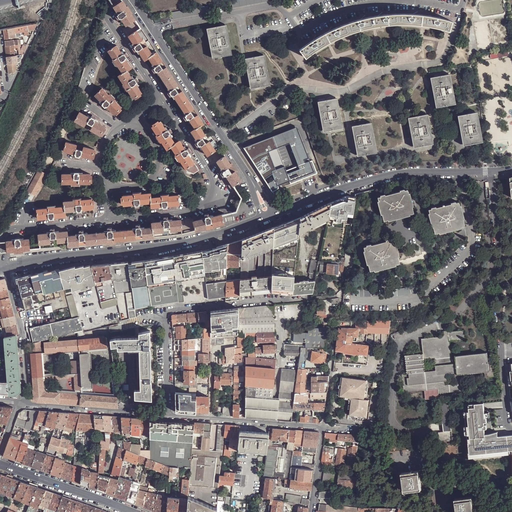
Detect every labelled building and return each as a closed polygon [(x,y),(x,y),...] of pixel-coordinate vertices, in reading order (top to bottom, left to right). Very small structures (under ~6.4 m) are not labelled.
[(237,0),(231,1),(232,8),(269,1),(268,0),(237,0)] [(136,20),(132,14),(133,13),(128,6),(127,7),(123,1),(114,7),(119,15),(118,15),(120,19),(121,18),(126,26),(136,20)] [(208,6),(171,13),(172,19),(209,12),(208,6)] [(300,50),(306,58),(316,51),(325,45),(326,45),(338,39),(339,39),(350,34),(351,34),(363,30),(364,30),(376,27),(377,27),(389,25),(403,25),(415,25),(428,26),(439,28),(449,31),(452,21),(447,20),(435,17),(422,15),(409,14),(396,14),(383,15),(370,17),(357,21),(345,24),(333,29),(322,35),(310,42),(300,50)] [(29,31),(30,31),(29,25),(15,27),(16,33),(19,33),(22,32),(29,31)] [(225,25),(208,28),(214,58),(231,55),(225,25)] [(129,36),(136,47),(135,47),(137,51),(138,50),(145,60),(149,58),(153,55),(153,54),(147,46),(144,48),(142,45),(140,42),(143,39),(137,31),(129,36)] [(15,56),(14,45),(6,46),(7,56),(15,56)] [(108,51),(114,59),(113,59),(117,66),(118,65),(123,73),(127,70),(128,70),(132,68),(125,58),(126,57),(124,54),(123,55),(117,45),(108,51)] [(173,76),(167,67),(164,69),(161,66),(159,63),(163,61),(157,52),(153,54),(153,55),(149,58),(156,68),(154,69),(156,72),(158,71),(164,81),(173,76)] [(263,56),(247,59),(252,88),(269,85),(263,56)] [(9,73),(14,73),(17,68),(16,63),(8,64),(9,73)] [(119,75),(124,84),(123,84),(127,90),(128,90),(133,98),(135,97),(136,98),(141,95),(140,94),(142,92),(136,83),(137,82),(134,79),(133,79),(128,70),(127,70),(123,73),(119,75)] [(455,104),(449,74),(444,75),(432,78),(432,80),(437,107),(455,104)] [(188,99),(182,91),(179,93),(177,90),(175,87),(178,85),(173,76),(164,81),(171,91),(170,92),(172,95),(173,95),(180,105),(188,99)] [(95,96),(103,104),(102,105),(105,107),(106,106),(114,114),(116,113),(117,114),(121,110),(120,109),(121,107),(115,101),(115,100),(110,95),(109,95),(102,88),(95,96)] [(188,99),(180,105),(187,115),(186,116),(188,119),(189,118),(196,128),(200,126),(204,124),(198,115),(195,117),(193,114),(191,111),(194,108),(188,99)] [(319,102),(325,132),(341,129),(336,99),(319,102)] [(289,103),(282,108),(285,112),(292,107),(289,103)] [(75,120),(84,126),(86,122),(93,126),(91,129),(100,135),(101,133),(104,128),(105,126),(94,120),(95,119),(91,117),(91,118),(80,112),(75,120)] [(476,113),(459,116),(465,146),(482,143),(476,113)] [(418,116),(409,118),(415,148),(432,145),(427,115),(418,116)] [(167,149),(171,146),(175,143),(169,134),(171,133),(168,130),(167,130),(161,121),(159,122),(158,121),(153,124),(154,125),(152,126),(158,135),(157,135),(161,141),(162,141),(167,149)] [(365,124),(353,126),(359,156),(376,153),(370,123),(365,124)] [(216,150),(210,141),(206,143),(204,140),(203,138),(202,137),(206,135),(200,126),(196,128),(192,131),(198,142),(197,142),(199,146),(201,145),(208,155),(216,150)] [(318,174),(313,162),(306,164),(305,161),(310,159),(298,128),(245,148),(265,180),(274,174),(276,180),(268,185),(273,192),(279,189),(279,187),(291,182),(292,185),(318,174)] [(194,163),(188,153),(189,152),(187,149),(186,150),(180,140),(175,143),(171,146),(176,154),(180,161),(181,160),(186,168),(194,163)] [(64,151),(76,154),(76,155),(79,156),(80,155),(92,158),(92,157),(94,151),(94,149),(84,146),(83,150),(76,148),(77,144),(66,142),(64,151)] [(217,161),(224,172),(223,172),(225,176),(226,175),(233,185),(234,185),(241,180),(236,172),(235,171),(232,173),(228,167),(231,165),(231,164),(225,156),(217,161)] [(194,163),(186,168),(187,171),(194,174),(199,170),(194,163)] [(228,167),(232,173),(235,171),(236,172),(237,171),(232,164),(231,164),(231,165),(228,167)] [(39,170),(27,191),(35,195),(39,189),(40,186),(47,174),(39,170)] [(62,184),(72,184),(79,184),(79,183),(90,183),(90,182),(92,182),(92,175),(90,175),(90,174),(79,174),(79,172),(75,173),(75,174),(62,174),(62,184)] [(380,196),(377,196),(378,200),(382,214),(383,220),(388,219),(409,213),(414,212),(412,206),(408,192),(407,188),(404,189),(400,190),(385,194),(380,196)] [(151,193),(141,194),(141,193),(134,194),(123,196),(123,197),(122,198),(122,204),(124,203),(124,205),(135,204),(135,205),(139,205),(139,204),(151,202),(151,198),(151,193)] [(178,195),(169,196),(169,195),(161,196),(162,196),(151,198),(151,202),(152,207),(163,206),(163,207),(167,207),(167,206),(179,204),(178,195)] [(345,262),(355,198),(348,197),(348,196),(346,196),(344,197),(342,198),(341,199),(340,199),(331,202),(327,219),(318,262),(318,263),(321,263),(326,263),(327,263),(331,263),(332,262),(339,262),(340,262),(345,262)] [(92,199),(81,200),(81,199),(73,200),(74,200),(64,201),(64,206),(65,211),(77,210),(77,211),(81,211),(81,209),(93,208),(93,206),(94,206),(93,200),(92,200),(92,199)] [(460,225),(465,224),(463,218),(459,204),(458,200),(456,201),(451,202),(445,204),(442,205),(436,207),(431,208),(428,209),(429,212),(433,226),(435,232),(439,231),(460,225)] [(331,202),(300,218),(299,234),(311,227),(312,227),(325,220),(327,219),(331,202)] [(38,218),(50,217),(50,219),(54,218),(53,217),(66,216),(65,211),(64,206),(55,207),(55,206),(48,207),(48,208),(37,209),(38,218)] [(194,221),(196,231),(206,228),(207,228),(206,224),(213,222),(214,226),(215,226),(224,224),(222,215),(222,214),(211,217),(211,216),(206,217),(206,218),(194,221)] [(284,224),(274,227),(273,247),(272,277),(271,292),(288,294),(288,292),(293,292),(294,283),(299,234),(300,218),(288,222),(288,224),(285,226),(284,224)] [(181,220),(169,221),(168,219),(164,220),(164,221),(152,223),(153,227),(154,232),(164,231),(163,227),(167,226),(171,226),(171,230),(182,229),(181,220)] [(125,240),(136,239),(136,235),(143,234),(143,238),(154,237),(154,232),(153,227),(141,228),(140,227),(137,227),(137,229),(125,230),(125,240)] [(274,227),(243,239),(242,258),(244,257),(249,255),(256,253),(259,252),(266,249),(270,247),(273,247),(274,227)] [(96,233),(97,243),(107,242),(107,238),(115,237),(115,241),(116,241),(125,240),(125,230),(112,231),(112,230),(108,230),(108,232),(96,233)] [(40,244),(50,242),(50,238),(54,238),(57,238),(58,242),(68,241),(68,236),(68,231),(55,232),(55,231),(51,231),(51,233),(39,234),(40,244)] [(96,233),(84,234),(84,233),(80,233),(80,235),(68,236),(68,241),(68,246),(79,244),(78,240),(86,240),(87,244),(97,243),(96,233)] [(8,252),(15,251),(15,252),(23,251),(23,250),(30,249),(29,239),(20,240),(20,238),(16,239),(16,240),(7,241),(8,252)] [(396,263),(400,262),(398,256),(394,242),(393,238),(391,239),(386,240),(371,244),(366,245),(363,246),(364,250),(368,263),(370,270),(374,269),(396,263)] [(243,239),(228,243),(227,260),(242,261),(242,258),(243,239)] [(203,251),(205,269),(227,266),(227,260),(228,243),(223,245),(223,247),(212,248),(213,250),(210,250),(209,249),(203,251)] [(272,277),(273,247),(270,247),(271,249),(266,251),(265,277),(272,277)] [(174,256),(176,277),(206,273),(205,269),(203,251),(203,250),(174,256)] [(248,279),(265,277),(266,251),(259,254),(258,270),(255,270),(256,255),(249,257),(248,279)] [(148,281),(176,277),(174,256),(173,256),(162,259),(161,258),(156,258),(144,259),(145,261),(145,262),(148,281)] [(312,260),(309,273),(309,274),(310,279),(315,279),(317,266),(318,263),(318,262),(312,260)] [(120,279),(130,277),(128,264),(128,261),(127,262),(110,265),(112,278),(113,279),(120,278),(120,279)] [(128,264),(130,277),(132,292),(135,309),(151,306),(148,281),(145,262),(132,264),(128,264)] [(331,264),(327,264),(327,266),(326,273),(338,274),(339,265),(339,262),(332,262),(331,263),(331,264)] [(91,266),(95,281),(101,280),(102,279),(108,278),(112,278),(110,265),(105,265),(91,266)] [(72,288),(80,286),(80,287),(87,285),(87,286),(89,286),(89,285),(96,283),(95,281),(91,266),(84,268),(84,267),(76,269),(76,268),(66,270),(71,285),(72,288)] [(54,282),(62,280),(59,270),(59,269),(51,271),(54,282)] [(71,285),(66,270),(60,271),(60,270),(59,270),(62,280),(63,285),(64,286),(71,285)] [(47,289),(63,285),(62,280),(54,282),(51,271),(43,273),(44,278),(47,289)] [(43,272),(31,274),(32,280),(32,281),(44,278),(43,273),(43,272)] [(23,275),(25,282),(32,280),(31,274),(30,273),(23,275)] [(179,301),(209,298),(206,281),(206,273),(176,277),(179,301)] [(179,301),(176,277),(148,281),(151,306),(179,302),(179,301)] [(271,292),(272,277),(265,277),(248,279),(241,280),(241,281),(240,295),(271,292)] [(35,292),(47,289),(44,278),(32,281),(35,292)] [(226,279),(206,281),(209,298),(209,299),(226,296),(226,282),(226,280),(226,279)] [(240,295),(241,281),(226,282),(226,296),(226,298),(240,297),(240,295)] [(312,293),(314,282),(309,282),(306,282),(304,282),(300,282),(294,283),(293,292),(292,294),(312,293)] [(413,292),(417,289),(414,283),(411,285),(408,286),(403,287),(396,289),(372,290),(372,297),(392,296),(397,295),(404,294),(413,292)] [(47,289),(49,298),(58,296),(57,289),(64,287),(64,286),(63,285),(47,289)] [(49,298),(51,305),(53,311),(59,309),(59,312),(63,311),(63,308),(69,307),(66,295),(64,287),(57,289),(58,296),(49,298)] [(7,289),(0,290),(0,299),(10,298),(7,289)] [(49,298),(47,289),(35,292),(37,301),(49,298)] [(31,309),(39,307),(37,301),(35,292),(27,294),(31,309)] [(135,309),(132,292),(125,293),(129,318),(136,317),(135,309)] [(18,296),(22,311),(31,309),(27,294),(18,296)] [(69,307),(71,318),(79,316),(72,294),(66,295),(69,307)] [(12,307),(10,298),(0,299),(0,309),(1,309),(12,307)] [(39,308),(51,305),(49,298),(37,301),(39,307),(39,308)] [(118,304),(117,298),(101,302),(100,303),(102,309),(118,304)] [(273,304),(238,308),(238,319),(238,332),(248,332),(274,331),(273,304)] [(317,304),(317,315),(319,314),(326,315),(326,304),(317,304)] [(14,316),(12,307),(1,309),(3,318),(14,316)] [(221,310),(210,311),(211,333),(210,333),(210,337),(237,336),(238,308),(226,309),(226,310),(221,311),(221,310)] [(198,312),(187,313),(188,321),(188,325),(188,327),(190,326),(190,321),(199,321),(198,312)] [(198,312),(199,321),(204,320),(207,320),(206,312),(198,312)] [(187,313),(172,315),(171,316),(172,323),(177,323),(177,322),(186,321),(186,325),(188,325),(188,321),(187,313)] [(14,316),(3,318),(6,327),(16,325),(14,316)] [(29,328),(33,343),(40,341),(77,332),(83,331),(79,316),(71,318),(55,322),(50,323),(29,328)] [(367,321),(359,321),(359,325),(359,329),(361,329),(361,332),(361,333),(367,333),(367,331),(367,321)] [(383,321),(367,321),(367,331),(383,332),(383,321)] [(19,334),(16,325),(6,327),(7,333),(8,336),(16,335),(19,334)] [(328,329),(308,328),(308,333),(294,332),(294,342),(305,343),(305,346),(305,348),(307,348),(320,349),(325,349),(328,329)] [(335,350),(344,351),(343,353),(352,354),(357,354),(358,354),(358,353),(366,354),(367,346),(365,345),(352,343),(351,343),(351,342),(352,336),(357,337),(357,332),(358,329),(358,328),(357,328),(338,328),(335,350)] [(395,339),(405,335),(403,329),(393,333),(395,339)] [(405,355),(407,374),(402,374),(405,392),(425,390),(438,389),(439,393),(464,391),(462,374),(458,375),(457,363),(453,364),(450,341),(465,340),(464,330),(448,332),(444,333),(444,336),(422,339),(423,353),(405,355)] [(139,334),(139,338),(140,349),(140,379),(140,390),(134,390),(135,399),(151,400),(151,381),(150,381),(150,378),(151,378),(150,349),(150,346),(150,331),(139,334)] [(274,333),(257,333),(257,337),(257,342),(274,342),(274,333)] [(8,382),(8,384),(0,383),(0,394),(15,395),(20,392),(18,353),(16,335),(8,336),(5,337),(8,382)] [(78,339),(79,349),(107,347),(106,337),(78,339)] [(111,347),(117,346),(118,349),(130,349),(130,355),(137,355),(137,379),(140,379),(140,349),(139,338),(116,339),(110,339),(111,347)] [(78,339),(44,342),(44,347),(44,352),(79,349),(78,339)] [(41,353),(40,348),(40,341),(33,343),(30,343),(29,343),(30,353),(31,353),(41,353)] [(249,343),(245,343),(246,348),(246,349),(248,349),(248,357),(246,357),(246,362),(246,366),(256,367),(256,358),(256,353),(263,353),(263,347),(249,348),(249,343)] [(276,345),(262,345),(263,347),(263,353),(276,352),(276,345)] [(225,348),(225,356),(226,356),(226,364),(234,363),(234,355),(242,354),(242,348),(238,348),(235,348),(235,347),(225,348)] [(306,361),(307,348),(305,348),(301,347),(300,350),(300,356),(299,360),(306,361)] [(90,351),(79,352),(79,362),(80,373),(81,388),(92,388),(90,351)] [(322,363),(322,362),(323,353),(319,352),(317,352),(312,351),(311,362),(318,363),(322,363)] [(44,374),(43,352),(41,353),(42,376),(45,376),(48,376),(48,374),(54,374),(54,375),(55,375),(55,373),(44,374)] [(456,356),(457,363),(458,375),(462,374),(464,374),(485,372),(490,371),(489,362),(488,352),(456,356)] [(41,353),(31,353),(33,377),(42,376),(41,353)] [(209,362),(209,353),(204,353),(202,353),(199,354),(198,362),(202,362),(202,367),(206,367),(206,362),(209,362)] [(276,360),(256,358),(256,367),(275,369),(276,360)] [(298,370),(305,369),(306,361),(299,360),(298,370)] [(490,371),(485,372),(486,378),(495,377),(493,361),(489,362),(490,371)] [(70,371),(70,374),(74,374),(80,373),(79,362),(69,363),(70,371)] [(234,374),(234,375),(239,375),(240,375),(240,372),(239,368),(242,367),(241,366),(239,366),(234,367),(234,369),(234,374)] [(273,388),(275,369),(256,367),(246,366),(245,385),(256,386),(273,388)] [(281,369),(279,391),(293,393),(294,378),(295,371),(281,369)] [(295,393),(303,393),(305,393),(305,383),(307,369),(305,369),(298,370),(298,371),(296,379),(295,393)] [(194,370),(184,370),(184,380),(184,383),(190,383),(190,387),(196,387),(197,384),(197,379),(197,378),(195,378),(195,374),(194,374),(194,372),(194,370)] [(228,374),(220,374),(220,385),(231,385),(231,384),(232,376),(232,374),(228,374)] [(111,375),(113,394),(84,392),(84,394),(91,395),(116,397),(114,377),(114,375),(111,375)] [(33,377),(33,390),(33,399),(37,402),(46,402),(80,404),(80,405),(81,394),(46,392),(43,389),(42,376),(33,377)] [(78,389),(78,391),(47,389),(46,388),(45,379),(45,376),(42,376),(43,389),(46,392),(81,394),(81,389),(78,389)] [(311,392),(327,391),(328,381),(317,381),(317,376),(311,377),(311,378),(311,379),(311,392)] [(367,380),(342,376),(339,395),(350,397),(352,399),(350,415),(366,418),(369,399),(364,399),(367,380),(370,380),(370,378),(368,377),(367,380)] [(256,387),(246,386),(245,417),(245,418),(271,420),(277,420),(291,421),(291,418),(292,411),(293,409),(294,402),(295,393),(293,393),(279,391),(279,398),(272,398),(256,396),(256,387)] [(273,388),(256,386),(256,387),(256,396),(272,398),(273,388)] [(438,389),(425,390),(426,399),(439,398),(439,393),(438,389)] [(196,413),(196,411),(196,400),(196,396),(196,393),(189,393),(175,392),(176,412),(196,413)] [(294,402),(303,403),(303,393),(295,393),(294,402)] [(91,395),(84,394),(81,394),(80,405),(80,404),(80,405),(90,406),(90,405),(91,395)] [(117,404),(116,397),(91,395),(90,405),(117,407),(117,404)] [(209,396),(196,396),(196,400),(196,411),(208,412),(209,396)] [(444,431),(452,430),(449,402),(446,402),(440,403),(444,431)] [(484,403),(469,404),(464,405),(464,412),(470,411),(470,416),(468,416),(465,417),(466,426),(469,426),(470,435),(467,435),(469,458),(472,458),(471,453),(476,452),(477,454),(509,451),(511,450),(511,434),(498,436),(498,432),(490,434),(486,434),(485,429),(492,428),(491,421),(488,422),(487,418),(486,418),(485,413),(485,410),(484,410),(483,404),(484,403)] [(13,408),(3,407),(0,414),(0,422),(7,424),(13,408)] [(22,427),(26,429),(33,431),(33,430),(39,411),(33,410),(29,422),(27,422),(17,419),(16,420),(14,425),(17,426),(22,427)] [(49,411),(39,411),(33,430),(37,430),(43,431),(45,425),(49,411)] [(45,425),(54,428),(55,426),(60,412),(49,411),(45,425)] [(68,413),(60,412),(55,426),(58,427),(64,428),(65,426),(68,413)] [(65,426),(74,428),(78,414),(68,413),(65,426)] [(84,431),(85,414),(80,414),(76,430),(79,431),(84,431)] [(86,414),(86,423),(87,423),(95,423),(94,415),(86,414)] [(103,416),(94,415),(95,423),(95,430),(102,431),(105,431),(103,416)] [(112,417),(103,416),(105,431),(110,431),(113,432),(114,432),(112,417)] [(114,432),(122,432),(121,417),(112,417),(114,432)] [(131,432),(131,418),(121,417),(122,432),(131,432)] [(140,418),(131,418),(131,432),(130,434),(140,434),(140,418)] [(140,434),(150,435),(149,421),(149,419),(140,418),(140,434)] [(194,424),(149,421),(150,435),(150,437),(150,438),(154,439),(154,437),(193,440),(193,434),(194,432),(194,424)] [(204,423),(195,422),(194,424),(194,432),(203,433),(204,423)] [(85,431),(94,432),(96,432),(95,430),(95,423),(87,423),(86,423),(85,431)] [(202,450),(209,450),(211,424),(204,423),(203,433),(203,435),(202,450)] [(239,426),(231,425),(230,437),(238,438),(239,431),(239,426)] [(216,451),(223,451),(224,436),(225,427),(218,426),(216,451)] [(289,430),(273,428),(272,440),(271,440),(272,440),(288,441),(289,430)] [(289,430),(288,441),(288,445),(287,448),(284,447),(281,447),(277,478),(278,478),(282,479),(284,479),(290,479),(291,469),(291,468),(293,455),(293,451),(293,449),(294,448),(294,446),(294,443),(296,430),(289,430)] [(304,431),(296,430),(294,443),(303,443),(304,431)] [(239,431),(238,438),(237,450),(247,451),(258,452),(266,453),(267,446),(268,439),(269,433),(239,431)] [(319,432),(304,431),(303,443),(302,446),(317,447),(319,432)] [(24,437),(22,441),(29,444),(31,434),(25,432),(24,437)] [(16,460),(22,441),(17,440),(10,437),(3,456),(16,460)] [(50,443),(59,446),(59,444),(60,441),(60,440),(51,437),(51,440),(50,443)] [(238,438),(230,437),(230,440),(229,445),(228,449),(230,449),(234,450),(237,450),(238,438)] [(191,468),(192,449),(193,442),(154,439),(150,438),(150,453),(150,459),(155,461),(163,464),(170,467),(170,466),(179,467),(191,468)] [(16,460),(22,463),(27,448),(29,444),(22,441),(16,460)] [(59,444),(59,446),(68,449),(69,447),(69,444),(60,441),(59,444)] [(130,444),(130,451),(139,454),(140,455),(140,452),(140,449),(140,445),(130,444)] [(351,448),(349,448),(348,456),(349,456),(347,469),(354,470),(357,446),(353,445),(353,447),(351,447),(351,448)] [(267,446),(266,453),(266,457),(263,477),(266,477),(274,478),(276,478),(277,478),(281,447),(280,447),(278,447),(272,446),(267,446)] [(112,474),(113,475),(120,447),(119,447),(112,474)] [(120,447),(113,475),(119,476),(120,475),(120,474),(122,467),(122,466),(124,458),(126,449),(124,449),(120,447)] [(33,450),(27,448),(22,463),(32,466),(37,451),(33,450)] [(336,462),(336,464),(343,465),(346,449),(338,448),(337,453),(337,459),(336,461),(336,462)] [(126,449),(124,458),(125,459),(134,462),(137,463),(137,461),(139,454),(130,451),(126,449)] [(189,485),(218,488),(218,487),(219,483),(220,475),(223,451),(216,451),(209,450),(202,450),(192,449),(191,468),(190,469),(190,475),(190,480),(189,485)] [(37,451),(32,466),(41,469),(46,454),(37,451)] [(323,451),(321,460),(327,461),(328,461),(329,461),(329,458),(329,456),(330,453),(330,452),(323,451)] [(41,469),(51,473),(55,457),(46,454),(41,469)] [(147,458),(140,455),(139,454),(137,461),(145,464),(147,458)] [(293,455),(291,468),(295,468),(298,468),(300,469),(301,464),(302,456),(293,455)] [(51,473),(60,476),(64,462),(65,460),(59,458),(58,458),(55,457),(51,473)] [(153,469),(155,461),(150,459),(147,458),(145,464),(145,466),(153,469)] [(74,465),(82,468),(82,464),(82,463),(77,461),(74,460),(74,465)] [(155,461),(153,469),(161,472),(163,464),(155,461)] [(60,476),(73,480),(74,465),(64,462),(60,476)] [(169,475),(170,467),(163,464),(161,472),(169,475)] [(82,468),(74,465),(73,480),(81,484),(82,468)] [(179,467),(170,466),(170,467),(169,475),(173,475),(178,476),(179,467)] [(81,484),(89,486),(90,471),(82,468),(81,484)] [(312,481),(314,470),(306,469),(300,469),(298,468),(298,470),(297,480),(312,481)] [(297,480),(298,470),(294,469),(291,469),(290,479),(290,480),(297,480)] [(324,469),(322,483),(330,484),(330,483),(332,472),(332,470),(324,469)] [(422,489),(420,470),(402,472),(405,491),(422,489)] [(90,471),(89,486),(97,489),(98,474),(98,472),(90,471)] [(220,475),(219,483),(222,483),(233,485),(234,473),(225,472),(224,476),(220,475)] [(358,487),(357,477),(353,477),(353,476),(349,476),(349,474),(339,473),(338,478),(353,480),(352,487),(358,487)] [(1,474),(0,475),(0,491),(0,492),(5,494),(6,494),(7,494),(12,496),(14,497),(21,481),(1,474)] [(106,492),(110,477),(98,474),(97,489),(106,492)] [(114,495),(127,500),(132,482),(132,481),(119,476),(118,479),(114,495)] [(118,479),(110,477),(106,492),(114,495),(118,479)] [(264,492),(263,498),(270,499),(271,499),(273,483),(274,480),(274,478),(266,477),(264,492)] [(338,478),(338,486),(352,487),(353,480),(338,478)] [(190,480),(182,479),(181,495),(188,496),(189,485),(190,480)] [(312,481),(297,480),(290,480),(290,482),(290,488),(302,489),(309,490),(311,490),(312,481)] [(14,497),(22,500),(29,484),(21,481),(14,497)] [(132,482),(127,500),(135,503),(138,490),(139,486),(140,485),(132,482)] [(37,487),(29,484),(22,500),(21,501),(24,503),(30,504),(37,487)] [(37,487),(30,504),(35,506),(38,508),(39,504),(46,490),(37,487)] [(46,490),(39,504),(48,507),(54,493),(46,490)] [(138,490),(135,503),(143,507),(147,492),(143,491),(138,490)] [(157,494),(148,492),(147,492),(143,507),(153,511),(157,494)] [(54,493),(48,507),(54,509),(57,510),(62,496),(54,493)] [(299,503),(300,504),(301,496),(286,493),(285,501),(290,502),(299,503)] [(157,494),(153,511),(154,511),(166,511),(168,497),(166,496),(157,494)] [(62,511),(65,511),(70,498),(62,496),(57,510),(62,511)] [(186,511),(217,511),(217,507),(214,507),(188,496),(188,499),(186,511)] [(475,511),(473,496),(456,498),(457,511),(475,511)] [(168,497),(166,511),(177,511),(179,498),(175,498),(168,497)] [(65,511),(73,511),(77,501),(70,498),(65,511)] [(179,498),(177,511),(186,511),(188,499),(179,498)] [(263,498),(261,498),(260,499),(260,502),(259,508),(258,511),(268,511),(269,511),(270,504),(270,499),(263,498)] [(271,511),(281,511),(283,501),(280,501),(273,499),(271,499),(270,499),(270,504),(272,505),(271,511)] [(81,511),(85,504),(77,501),(73,511),(81,511)] [(6,511),(7,511),(9,507),(0,502),(0,511),(1,511),(6,511)]
